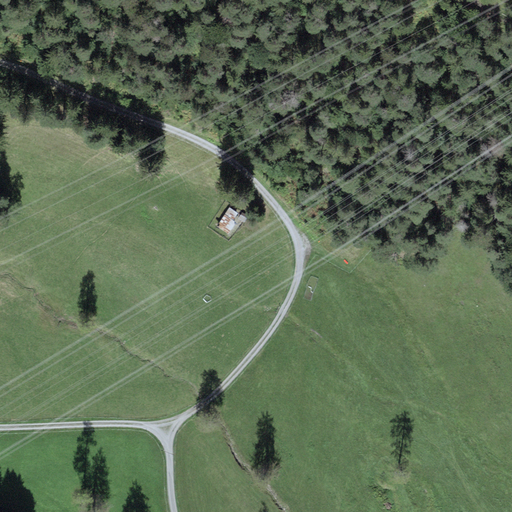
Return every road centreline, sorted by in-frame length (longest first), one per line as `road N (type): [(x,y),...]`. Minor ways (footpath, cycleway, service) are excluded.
road 1 (track): [(0,62),(211,148),(246,174),(295,238),(296,280),(279,318),(233,375),(167,430),(174,511)]
road 2 (track): [(167,430),(0,426)]
